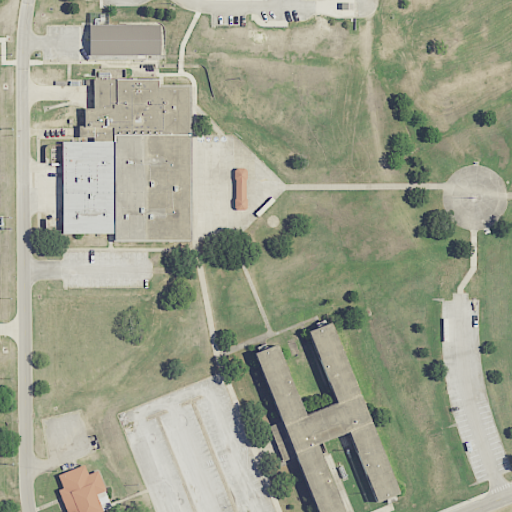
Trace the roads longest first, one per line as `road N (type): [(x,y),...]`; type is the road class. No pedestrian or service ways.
road 1 (residential): [(32,511),(28,0)]
road 2 (residential): [(368,0),(355,8),(184,0)]
